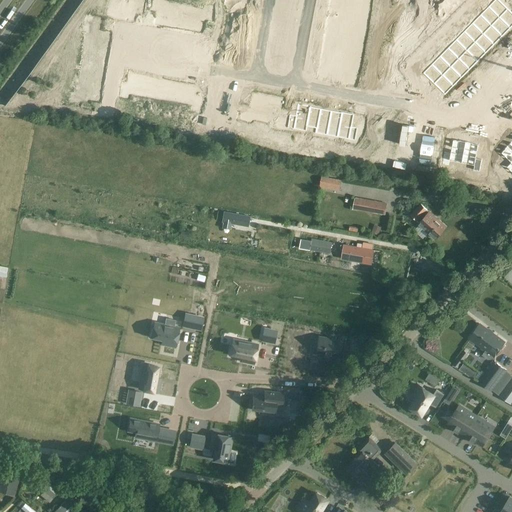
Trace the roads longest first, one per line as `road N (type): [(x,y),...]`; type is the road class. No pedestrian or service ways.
road 1 (residential): [(252,494),(0,443)]
road 2 (residential): [(106,107),(119,47),(198,63),(210,77),(292,90)]
road 3 (unclassified): [(362,384),(511,233)]
road 4 (residential): [(292,90),(455,115)]
road 5 (residential): [(492,475),(362,384)]
road 6 (residential): [(229,377),(362,384)]
road 7 (residential): [(229,377),(222,417),(179,410),(186,370)]
road 8 (unknown): [(409,337),(511,403)]
